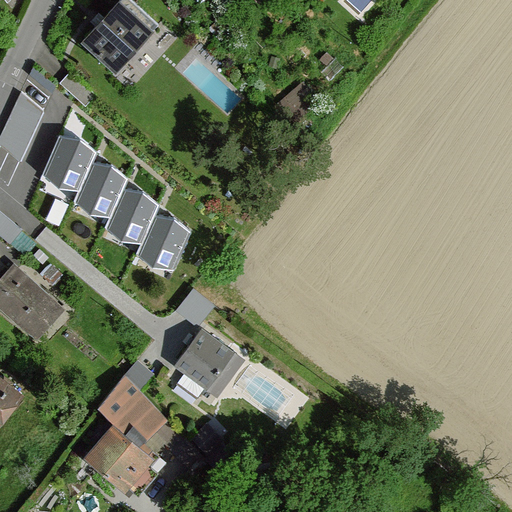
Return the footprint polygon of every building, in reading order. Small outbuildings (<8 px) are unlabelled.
[(159,25),(132,0),(122,0),(85,41),(117,70),(159,25)] [(90,89),(71,70),(62,80),(81,98),(90,89)] [(319,102),(304,84),(281,104),(303,129),(312,122),(305,113),(319,102)] [(44,111),(22,92),(0,139),(0,144),(21,162),(44,111)] [(81,136),(61,134),(44,174),(59,186),(80,188),(93,161),(97,150),(81,136)] [(113,163),(93,161),(80,188),(76,201),(90,213),(113,215),(124,187),(129,177),(113,163)] [(144,189),(124,187),(113,215),(107,227),(123,239),(144,241),(156,214),(161,203),(144,189)] [(1,211),(0,211),(0,232),(13,243),(23,230),(1,211)] [(176,216),(156,214),(144,241),(139,254),(153,265),(176,268),(192,230),(176,216)] [(38,242),(23,230),(13,243),(27,255),(38,242)] [(62,308),(16,267),(0,284),(0,302),(38,335),(62,308)] [(198,284),(181,306),(203,322),(219,300),(198,284)] [(234,354),(202,329),(177,362),(188,370),(208,385),(209,386),(222,371),(234,354)] [(243,361),(234,354),(222,371),(231,377),(243,361)] [(208,385),(188,370),(178,382),(199,397),(208,385)] [(119,422),(116,426),(139,446),(143,442),(154,431),(167,418),(125,374),(100,405),(119,422)] [(0,378),(0,422),(21,395),(0,378)] [(167,418),(154,431),(165,441),(177,429),(167,418)] [(149,454),(139,446),(116,426),(91,455),(124,483),(125,482),(149,454)] [(221,441),(207,426),(195,437),(208,453),(221,441)] [(177,429),(165,441),(193,471),(206,460),(177,429)] [(158,454),(143,442),(139,446),(149,454),(125,482),(139,493),(158,472),(149,465),(158,454)] [(234,461),(221,447),(209,458),(221,472),(234,461)]
